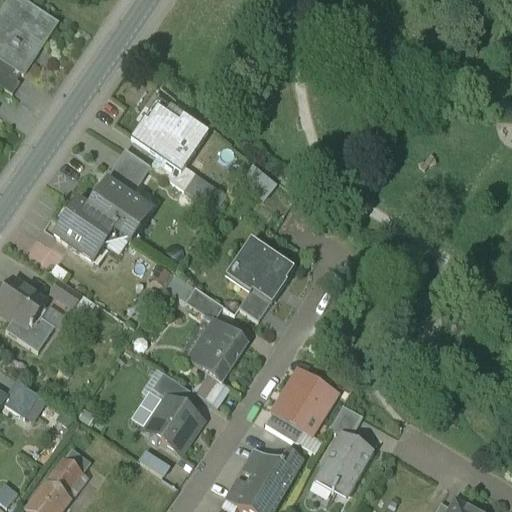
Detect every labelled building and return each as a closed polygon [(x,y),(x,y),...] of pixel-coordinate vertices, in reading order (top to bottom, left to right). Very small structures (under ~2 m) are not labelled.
[(55,29),(12,0),(0,18),(0,41),(5,44),(0,51),(0,64),(21,78),(23,80),(37,59),(36,58),(55,29)] [(21,78),(0,64),(0,91),(12,100),(19,88),(16,86),(21,78)] [(178,131),(156,116),(147,130),(145,129),(133,146),(157,162),(179,178),(183,172),(204,142),(181,126),(178,131)] [(124,156),(109,179),(107,178),(107,179),(100,188),(102,189),(94,203),(96,204),(87,218),(114,236),(114,237),(116,239),(130,248),(149,220),(128,206),(150,174),(149,173),(124,156)] [(194,180),(183,172),(179,178),(157,162),(149,173),(150,174),(183,197),(194,180)] [(87,218),(76,211),(55,242),(93,268),(112,239),(115,240),(116,239),(114,237),(114,236),(87,218)] [(255,247),(235,275),(229,284),(235,288),(238,284),(253,294),(238,315),(258,328),(295,274),(255,247)] [(61,259),(51,252),(38,271),(48,278),(61,259)] [(46,309),(12,285),(0,302),(0,320),(7,326),(8,324),(12,327),(5,337),(37,359),(54,335),(37,323),(46,309)] [(81,304),(58,288),(50,300),(73,315),(81,304)] [(223,314),(195,295),(185,310),(213,329),(223,314)] [(217,330),(207,344),(209,345),(203,355),(193,370),(205,378),(204,379),(221,391),(231,376),(230,375),(247,350),(217,330)] [(333,399),(297,376),(274,412),(311,435),(333,399)] [(163,380),(152,396),(163,403),(173,387),(163,380)] [(194,402),(173,387),(163,403),(168,406),(184,417),(194,402)] [(39,402),(17,388),(6,404),(2,410),(24,424),(39,402)] [(168,406),(146,438),(150,440),(149,445),(156,449),(160,447),(178,459),(199,427),(184,417),(168,406)] [(362,424),(342,412),(329,435),(339,441),(340,440),(350,445),(362,424)] [(350,445),(340,440),(339,441),(317,482),(350,500),(373,458),(350,445)] [(252,483),(247,492),(237,486),(225,506),(235,511),(274,511),(301,467),(287,459),(279,472),(254,457),(242,477),(252,483)] [(168,474),(149,461),(143,470),(162,483),(168,474)] [(63,466),(27,511),(66,511),(70,507),(65,503),(82,481),(63,466)]
